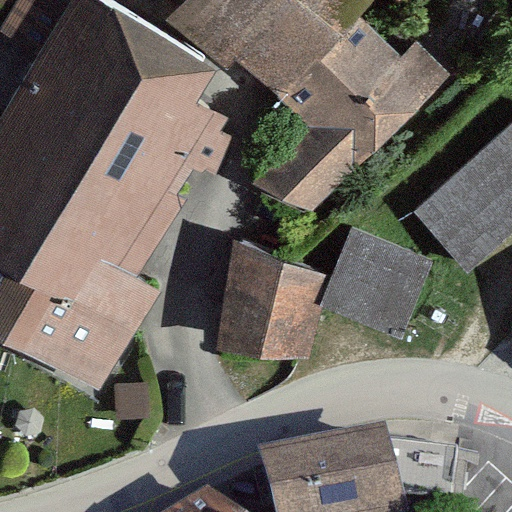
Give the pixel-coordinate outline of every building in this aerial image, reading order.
[(255,82),(118,0),(19,0),(2,28),(49,57),(0,141),(0,320),(118,388),(169,295),(146,278),(255,82)] [(179,0),(195,12),(204,0),(179,0)] [(287,96),(386,20),(375,8),(382,0),(204,0),(195,12),(287,96)] [(453,94),(386,20),(287,96),(322,130),(266,181),(309,227),(444,103),(453,94)] [(469,274),(511,240),(511,134),(417,209),(469,274)] [(316,356),(331,310),(414,340),(442,264),(355,232),(339,275),(238,234),(229,348),(316,356)] [(462,511),(449,439),(278,471),(285,511),(462,511)] [(241,511),(229,503),(210,511),(241,511)]
